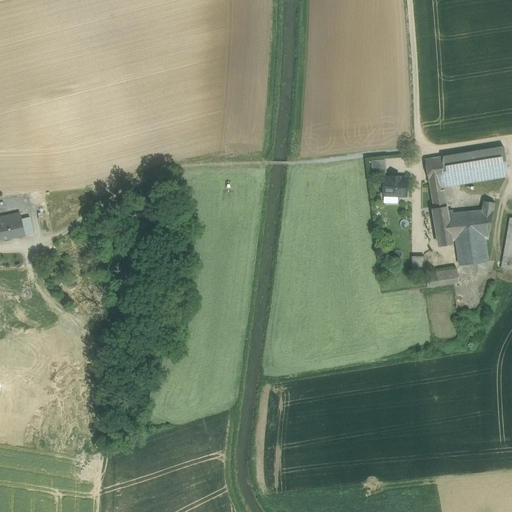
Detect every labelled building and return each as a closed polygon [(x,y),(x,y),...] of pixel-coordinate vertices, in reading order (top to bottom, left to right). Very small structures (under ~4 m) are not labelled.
[(0,198),(86,191),(78,98),(0,105),(0,198)] [(510,180),(508,150),(428,160),(437,249),(456,249),(460,268),(496,261),(493,242),(500,204),(488,203),(484,211),(453,214),(450,190),(510,180)] [(384,159),(369,160),(369,171),(385,170),(384,159)] [(406,196),(407,178),(384,179),(383,195),(406,196)] [(19,213),(0,217),(0,236),(1,241),(25,236),(21,219),(19,213)] [(21,219),(25,236),(34,234),(29,217),(21,219)] [(458,283),(455,266),(423,271),(425,287),(458,283)]
